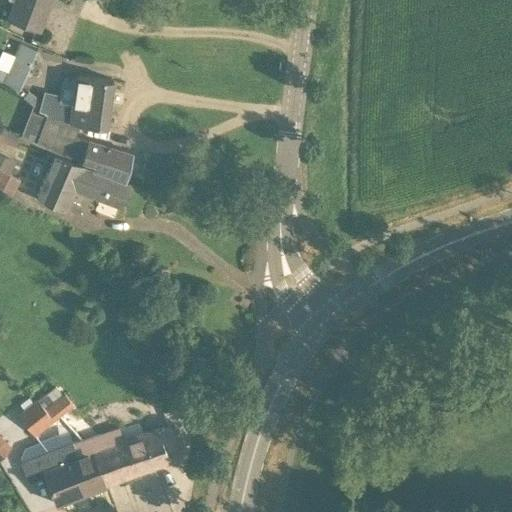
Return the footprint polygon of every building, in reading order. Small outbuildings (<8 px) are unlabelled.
[(39,31),(50,0),(13,0),(6,17),(39,31)] [(0,81),(20,91),(38,51),(20,43),(14,56),(11,55),(9,61),(11,63),(7,73),(0,69),(0,81)] [(113,80),(76,76),(75,77),(59,79),(58,94),(43,91),(38,112),(45,114),(80,123),(106,128),(110,104),(113,80)] [(80,123),(45,114),(35,141),(94,163),(92,170),(106,174),(106,175),(125,181),(132,154),(77,138),(80,123)] [(0,141),(14,148),(19,137),(0,128),(0,141)] [(119,208),(128,187),(85,169),(86,167),(54,155),(35,198),(66,212),(75,190),(119,208)] [(0,191),(11,196),(20,179),(10,173),(0,167),(0,191)] [(164,283),(166,269),(154,267),(152,281),(164,283)] [(64,394),(45,410),(53,419),(72,403),(64,394)] [(33,435),(53,419),(45,410),(37,400),(18,416),(33,435)] [(105,483),(169,460),(166,452),(177,448),(168,426),(93,452),(95,458),(105,483)] [(0,455),(8,447),(0,438),(0,455)] [(78,457),(72,444),(47,453),(48,455),(52,468),(56,467),(58,474),(65,471),(75,495),(105,483),(95,458),(93,452),(78,457)] [(40,459),(38,454),(20,462),(28,483),(44,476),(55,504),(56,503),(55,503),(75,495),(65,471),(58,474),(56,467),(52,468),(48,455),(40,459)]
